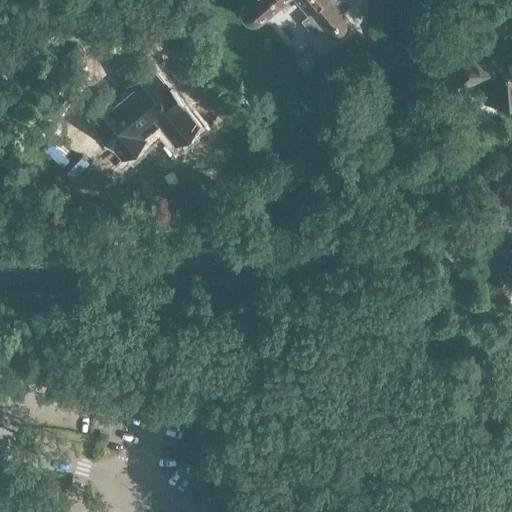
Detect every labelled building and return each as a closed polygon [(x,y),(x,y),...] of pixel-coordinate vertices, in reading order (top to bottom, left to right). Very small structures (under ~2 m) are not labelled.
[(241,0),(240,2),(240,6),(240,8),(240,11),(241,13),(243,15),(245,16),(247,17),(250,18),(255,18),(258,16),(276,0),(282,6),(289,0),(296,0),(304,8),(305,8),(325,32),(327,35),(328,35),(330,36),(332,37),(334,37),(336,37),(338,36),(340,35),(341,34),(344,32),(345,30),(346,28),(346,26),(346,22),(345,20),(343,18),(329,0),(241,0)] [(466,0),(449,0),(452,11),(468,8),(466,0)] [(511,55),(502,56),(501,55),(455,58),(456,83),(482,81),(484,102),(511,99),(511,55)] [(120,109),(110,96),(88,114),(112,143),(117,138),(127,149),(177,108),(149,74),(132,88),(137,95),(120,109)] [(431,106),(431,95),(419,95),(419,107),(431,106)]
